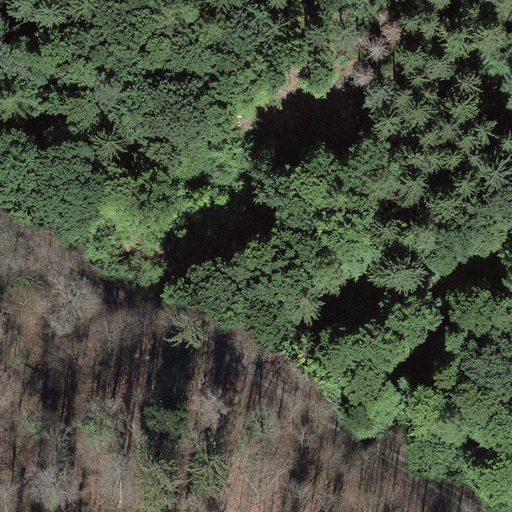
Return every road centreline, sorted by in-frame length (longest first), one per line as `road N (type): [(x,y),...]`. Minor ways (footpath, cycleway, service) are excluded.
road 1 (track): [(483,511),(56,258),(0,234)]
road 2 (track): [(0,295),(80,511)]
